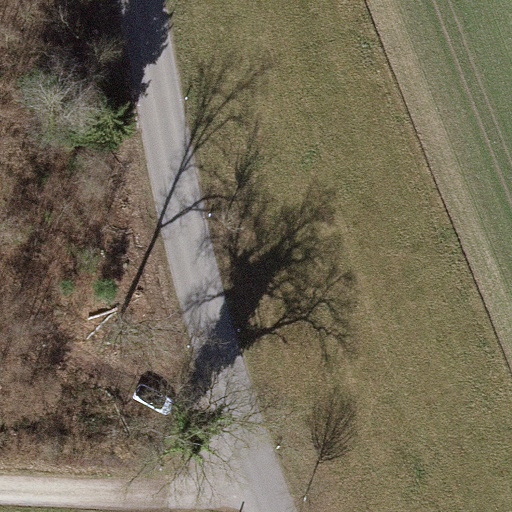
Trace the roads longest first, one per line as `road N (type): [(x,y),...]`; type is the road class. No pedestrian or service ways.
road 1 (tertiary): [(140,0),(161,117),(261,511)]
road 2 (track): [(0,486),(255,500)]
